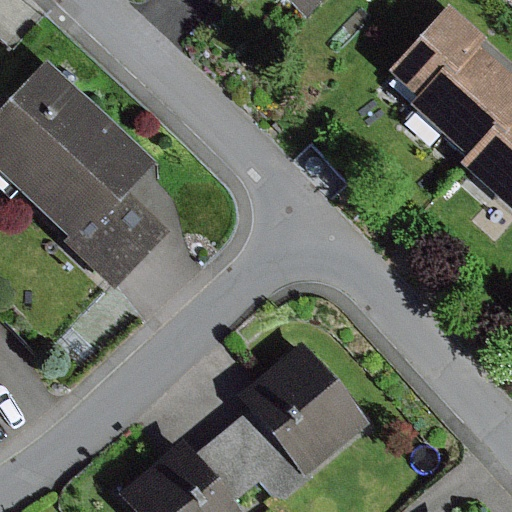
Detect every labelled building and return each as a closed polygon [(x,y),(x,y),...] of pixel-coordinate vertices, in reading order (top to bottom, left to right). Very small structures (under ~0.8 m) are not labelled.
[(287,0),(307,18),(323,0),(287,0)] [(487,41),(450,7),(389,72),(418,99),(442,71),(452,80),(481,48),(487,41)] [(442,71),(418,99),(411,106),(468,158),(495,127),(506,136),(511,128),(511,76),(481,48),(452,80),(442,71)] [(157,164),(48,61),(0,110),(0,174),(69,239),(65,244),(118,294),(170,239),(126,197),(157,164)] [(495,127),(468,158),(460,166),(511,211),(511,128),(506,136),(495,127)] [(369,427),(302,346),(236,398),(249,413),(305,478),(310,475),(369,427)] [(305,478),(249,413),(195,456),(234,504),(255,484),(260,484),(273,500),(286,501),(313,480),(310,475),(305,478)] [(185,444),(119,495),(132,511),(241,511),(234,504),(195,456),(185,444)]
